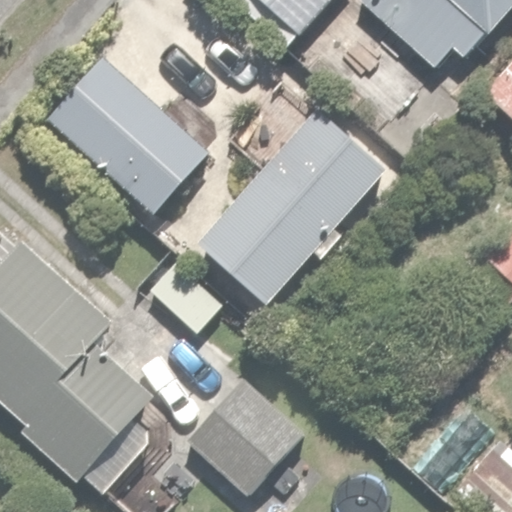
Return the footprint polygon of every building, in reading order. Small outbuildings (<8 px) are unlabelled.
[(271,0),(309,31),(334,0),(271,0)] [(477,0),(494,15),(507,0),(477,0)] [(245,171),(98,43),(75,68),(81,73),(49,108),(155,203),(141,218),(175,249),(245,171)] [(511,98),(511,59),(492,81),(511,98)] [(384,155),(320,99),(202,234),(266,290),(384,155)] [(511,303),(511,231),(475,271),(511,304),(511,303)] [(89,315),(5,238),(0,242),(0,394),(63,452),(129,381),(74,331),(89,315)] [(226,296),(177,255),(150,287),(199,328),(226,296)] [(241,372),(184,433),(244,488),(300,427),(241,372)]
